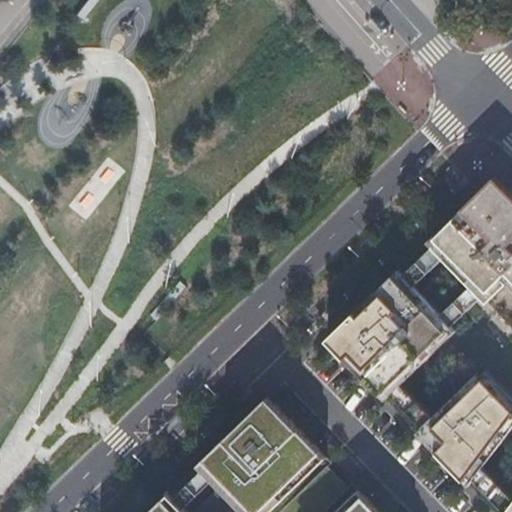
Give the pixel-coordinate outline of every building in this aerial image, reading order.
[(88,24),(105,0),(87,0),(76,16),(88,24)] [(511,192),(496,176),(468,203),(468,202),(428,241),(444,257),(473,285),(483,296),(489,301),(509,281),(498,270),(503,266),(511,275),(511,192)] [(419,261),(405,274),(415,286),(429,271),(419,261)] [(355,312),(328,339),(346,358),(349,355),(357,362),(364,376),(382,394),(391,394),(392,394),(402,383),(457,331),(452,325),(442,314),(399,269),(363,305),(367,308),(359,316),(355,312)] [(473,285),(457,299),(467,311),(483,296),(473,285)] [(457,299),(442,314),(452,325),(467,311),(457,299)] [(363,305),(355,312),(359,316),(367,308),(363,305)] [(349,355),(346,358),(364,376),(357,362),(349,355)] [(423,426),(418,431),(443,458),(469,485),(474,479),(483,467),(511,428),(511,406),(479,373),(434,416),(423,426)] [(270,511),(327,457),(302,430),(269,396),(224,440),(198,465),(203,470),(213,480),(220,487),(225,493),(205,511),(188,511),(185,508),(175,497),(170,492),(149,511),(224,511),(235,502),(242,510),(244,511),(270,511)] [(325,511),(350,488),(328,465),(279,511),(325,511)] [(203,470),(175,497),(185,508),(213,480),(203,470)] [(220,487),(194,511),(205,511),(225,493),(220,487)] [(380,511),(359,489),(335,511),(380,511)]
